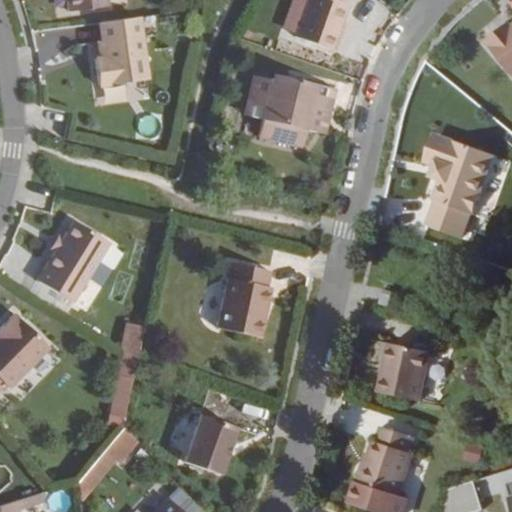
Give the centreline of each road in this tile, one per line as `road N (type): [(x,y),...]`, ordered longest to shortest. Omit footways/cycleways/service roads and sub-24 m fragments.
road 1 (residential): [(278,511),(377,101),(398,41),(435,0)]
road 2 (residential): [(0,203),(12,125),(0,52)]
